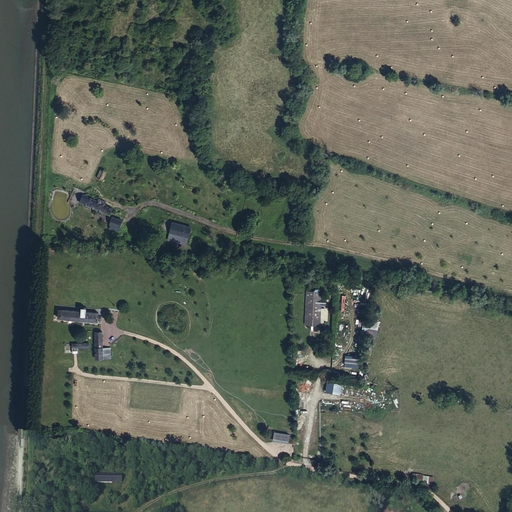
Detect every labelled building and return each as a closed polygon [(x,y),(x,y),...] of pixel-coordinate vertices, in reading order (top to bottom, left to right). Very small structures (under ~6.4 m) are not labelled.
[(98,172),(94,183),(101,186),(104,177),(101,176),(102,173),(98,172)] [(78,206),(82,189),(73,187),(69,204),(78,206)] [(97,205),(83,200),(81,208),(110,220),(113,212),(104,209),(106,205),(99,202),(97,205)] [(123,222),(114,220),(111,236),(119,238),(123,222)] [(184,238),(185,231),(173,228),(171,234),(184,238)] [(305,295),(305,324),(320,324),(321,296),(305,295)] [(80,315),(64,315),(64,324),(98,323),(98,315),(85,315),(85,311),(80,311),(80,315)] [(379,333),(378,320),(364,321),(365,335),(376,335),(376,333),(379,333)] [(95,333),(96,357),(104,357),(103,346),(103,333),(95,333)] [(340,394),(343,381),(328,378),(325,392),(340,394)] [(274,431),(272,440),(289,444),(290,434),(274,431)] [(423,476),(423,484),(433,485),(434,476),(423,476)]
